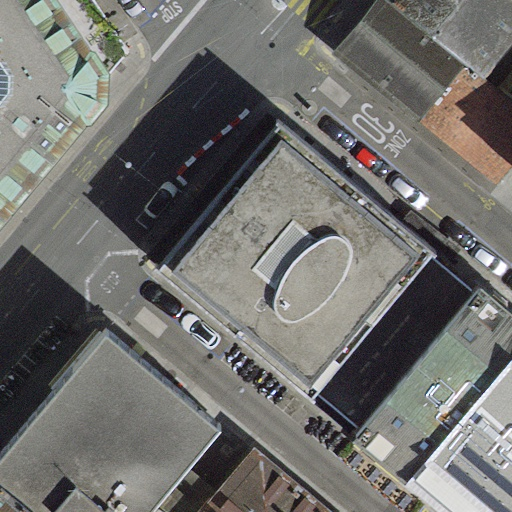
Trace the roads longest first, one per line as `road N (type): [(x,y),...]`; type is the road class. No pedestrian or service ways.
road 1 (residential): [(383,511),(77,248)]
road 2 (residential): [(253,33),(511,248)]
road 3 (tertiary): [(210,86),(77,248)]
